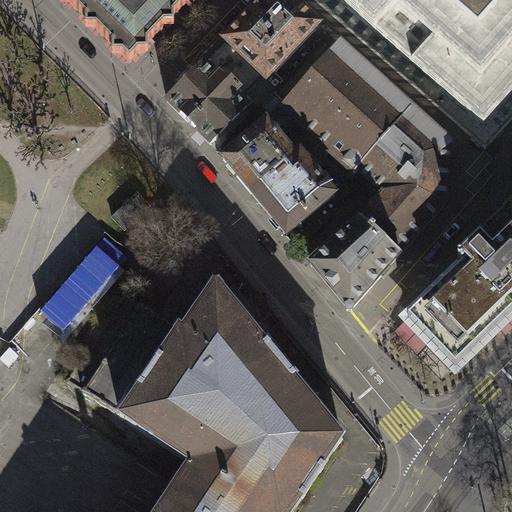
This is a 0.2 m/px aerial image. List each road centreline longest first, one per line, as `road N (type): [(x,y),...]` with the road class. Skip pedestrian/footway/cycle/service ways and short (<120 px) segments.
road 1 (tertiary): [(469,471),(399,419),(131,104)]
road 2 (tertiary): [(131,104),(27,0)]
road 3 (residential): [(131,104),(231,0)]
road 4 (tertiary): [(511,364),(484,390),(469,471)]
